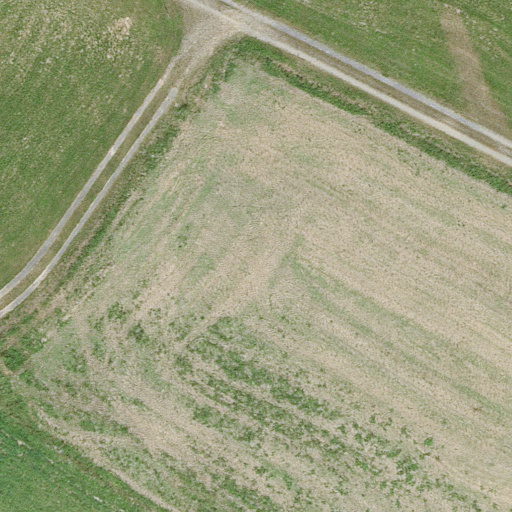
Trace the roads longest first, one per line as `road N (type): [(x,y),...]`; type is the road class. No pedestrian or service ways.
road 1 (track): [(0,310),(39,268),(215,7)]
road 2 (track): [(200,0),(511,160)]
